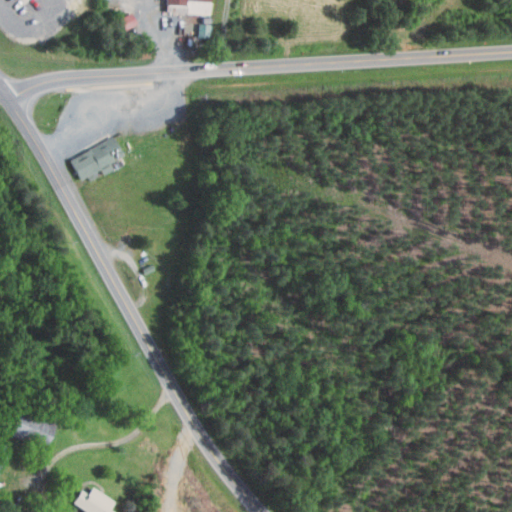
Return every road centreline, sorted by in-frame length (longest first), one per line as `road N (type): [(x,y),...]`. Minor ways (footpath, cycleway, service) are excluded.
road 1 (tertiary): [(511,50),(55,76),(0,62)]
road 2 (tertiary): [(261,511),(196,425),(0,87)]
